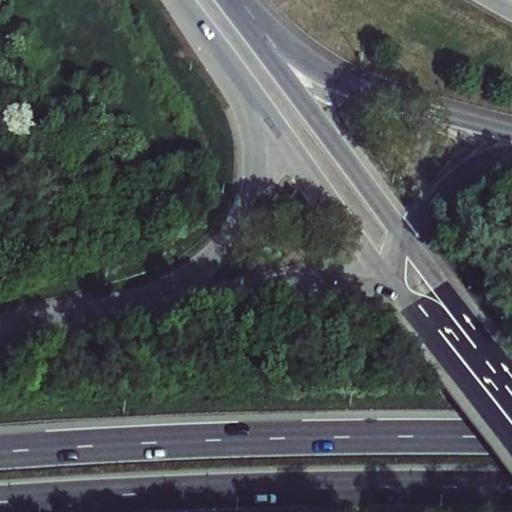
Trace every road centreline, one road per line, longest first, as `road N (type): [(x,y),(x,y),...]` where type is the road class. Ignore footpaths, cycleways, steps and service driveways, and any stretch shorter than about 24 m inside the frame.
road 1 (trunk): [(511,439),(221,440),(0,452)]
road 2 (trunk): [(0,502),(511,485)]
road 3 (trunk): [(220,49),(252,136),(252,177),(233,233),(188,278),(73,324)]
road 4 (trunk): [(396,294),(296,281),(73,324)]
road 5 (trunk): [(511,133),(315,70),(229,0)]
road 6 (tertiary): [(220,49),(396,294)]
road 7 (tertiary): [(404,237),(228,0)]
road 8 (tertiary): [(396,294),(511,445)]
road 9 (tertiary): [(511,381),(404,237)]
road 10 (trunk): [(511,411),(443,324),(396,294)]
road 11 (trunk): [(511,156),(452,178),(404,237)]
